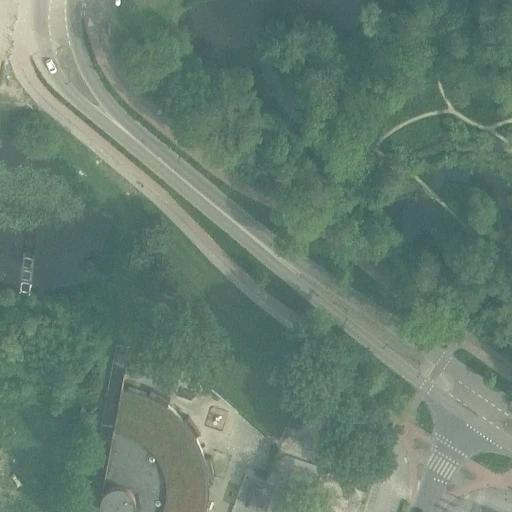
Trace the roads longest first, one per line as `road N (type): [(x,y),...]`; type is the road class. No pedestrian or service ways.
road 1 (tertiary): [(294,271),(326,314),(467,415)]
road 2 (tertiary): [(294,271),(118,128)]
road 3 (tertiary): [(482,389),(342,293),(294,271)]
